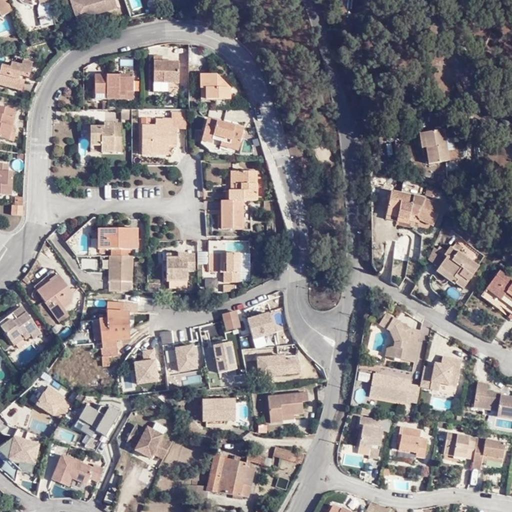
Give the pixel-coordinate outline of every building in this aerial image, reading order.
[(0,0),(0,9),(2,14),(12,9),(8,0),(0,0)] [(84,18),(78,0),(71,0),(77,20),(84,18)] [(78,0),(84,18),(118,7),(116,0),(78,0)] [(51,2),(37,4),(41,28),(55,25),(51,2)] [(33,49),(25,51),(27,58),(34,56),(33,49)] [(155,82),(180,82),(179,59),(169,59),(164,59),(163,55),(163,53),(155,53),(155,82)] [(27,77),(31,63),(22,60),(20,67),(10,64),(9,68),(2,67),(0,75),(0,84),(17,89),(19,82),(21,75),(27,77)] [(232,100),(232,88),(215,73),(203,72),(203,87),(209,87),(209,98),(209,99),(232,100)] [(128,90),(135,90),(135,73),(96,73),(96,92),(108,91),(108,98),(120,98),(120,93),(128,94),(128,90)] [(17,89),(16,93),(20,95),(24,83),(19,82),(17,89)] [(17,89),(0,84),(0,88),(16,93),(17,89)] [(0,135),(14,139),(16,131),(15,131),(11,130),(13,124),(17,108),(0,103),(0,135)] [(124,118),(135,119),(135,109),(124,108),(124,118)] [(155,148),(170,148),(170,144),(179,144),(178,127),(187,127),(187,114),(184,110),(173,110),(173,119),(158,119),(157,124),(142,124),(143,154),(154,154),(155,148)] [(244,148),(244,117),(205,117),(205,146),(216,151),(216,142),(225,142),(225,148),(244,148)] [(119,146),(126,146),(126,122),(109,122),(109,128),(103,128),(95,128),(95,145),(104,145),(104,149),(104,153),(119,153),(119,146)] [(446,127),(420,132),(422,147),(427,147),(430,163),(450,160),(449,148),(446,127)] [(449,148),(450,160),(461,158),(459,142),(453,143),(454,148),(449,148)] [(0,193),(9,194),(11,172),(9,171),(9,167),(6,167),(6,164),(0,163),(0,193)] [(227,199),(244,198),(257,198),(257,171),(231,170),(231,184),(235,184),(235,190),(225,190),(225,198),(227,199)] [(393,189),(387,218),(408,222),(411,213),(419,215),(418,218),(434,225),(444,204),(421,195),(393,189)] [(15,203),(23,204),(24,194),(15,194),(15,203)] [(244,198),(227,199),(226,228),(244,228),(244,198)] [(13,213),(23,214),(23,204),(15,203),(13,203),(13,213)] [(117,246),(118,254),(119,254),(132,254),(133,254),(133,246),(141,246),(140,224),(110,224),(110,231),(103,231),(104,246),(105,246),(112,246),(117,246)] [(448,256),(440,266),(460,280),(458,283),(466,288),(481,265),(461,251),(464,246),(459,242),(454,247),(452,245),(448,251),(441,247),(439,250),(448,256)] [(440,266),(448,256),(439,250),(435,248),(429,260),(440,267),(440,266)] [(193,271),(193,253),(182,253),(182,258),(172,258),(172,280),(193,280),(193,271)] [(193,271),(203,270),(202,253),(193,253),(193,271)] [(240,281),(239,253),(227,253),(228,262),(224,262),(225,271),(227,270),(227,281),(240,281)] [(119,254),(118,254),(117,254),(115,254),(114,254),(115,292),(136,292),(135,281),(137,281),(137,254),(133,254),(132,254),(119,254)] [(460,280),(440,266),(440,267),(437,272),(456,285),(458,283),(460,280)] [(71,289),(57,268),(35,283),(57,315),(68,308),(65,301),(70,298),(71,289)] [(486,287),(502,299),(505,295),(511,299),(511,278),(500,269),(486,287)] [(163,282),(152,282),(153,291),(163,291),(163,282)] [(511,305),(511,299),(505,295),(502,299),(511,305)] [(109,318),(89,320),(87,324),(101,323),(104,349),(101,349),(104,366),(110,365),(110,356),(120,355),(118,340),(131,339),(130,315),(150,315),(150,311),(136,310),(136,303),(110,302),(109,318)] [(23,330),(27,335),(32,331),(37,336),(43,331),(23,305),(15,312),(18,317),(15,320),(13,318),(3,327),(13,339),(23,330)] [(228,331),(250,326),(246,311),(238,313),(237,311),(224,314),(228,331)] [(388,355),(417,360),(421,342),(410,339),(412,326),(387,312),(381,323),(393,330),(398,341),(396,345),(390,347),(388,355)] [(424,329),(412,326),(410,339),(421,342),(424,329)] [(16,344),(27,335),(23,330),(13,339),(16,344)] [(175,350),(173,330),(162,330),(165,351),(168,350),(175,350)] [(59,333),(49,341),(51,344),(55,345),(63,338),(61,335),(59,333)] [(217,375),(237,372),(233,342),(213,345),(217,375)] [(194,348),(199,368),(205,367),(200,347),(194,348)] [(129,363),(133,387),(160,383),(154,350),(141,352),(143,361),(129,363)] [(302,375),(300,354),(257,357),(259,378),(302,375)] [(435,369),(426,367),(422,387),(433,389),(435,382),(443,383),(459,386),(464,360),(445,356),(443,365),(441,370),(435,369)] [(382,366),(363,362),(362,368),(381,372),(382,366)] [(410,401),(419,403),(422,387),(412,385),(413,381),(376,374),(373,391),(391,394),(389,399),(410,403),(410,401)] [(441,391),(443,383),(435,382),(433,389),(441,391)] [(475,407),(486,409),(499,411),(498,417),(511,419),(511,397),(504,396),(503,398),(497,396),(497,393),(490,392),(491,385),(480,383),(475,407)] [(73,402),(48,388),(36,408),(61,422),(73,402)] [(283,415),(294,413),(305,413),(304,401),(309,401),(308,391),(269,395),(272,423),(283,422),(283,419),(283,415)] [(391,394),(373,391),(372,396),(389,399),(391,394)] [(225,417),(225,421),(236,421),(236,399),(203,399),(203,422),(214,421),(214,417),(225,417)] [(105,441),(120,413),(102,404),(98,412),(87,406),(76,426),(105,441)] [(374,414),(375,409),(353,406),(351,410),(374,414)] [(499,411),(486,409),(485,415),(498,417),(499,411)] [(367,424),(363,444),(375,446),(374,450),(373,455),(383,456),(387,427),(383,426),(385,418),(365,415),(363,423),(367,424)] [(154,431),(164,435),(168,427),(158,422),(154,431)] [(137,426),(131,439),(140,444),(137,452),(154,459),(156,455),(165,459),(173,442),(164,438),(165,436),(164,435),(154,431),(148,428),(147,430),(137,426)] [(404,442),(403,449),(421,453),(421,455),(429,457),(433,439),(425,438),(426,430),(404,426),(401,441),(404,442)] [(467,458),(476,459),(481,438),(452,432),(447,454),(456,455),(457,452),(468,454),(467,458)] [(0,463),(35,470),(40,445),(5,438),(0,463)] [(476,459),(474,469),(483,470),(485,459),(504,463),(508,444),(481,438),(476,459)] [(303,462),(305,455),(277,447),(275,454),(303,462)] [(98,483),(103,470),(62,454),(52,481),(68,488),(72,480),(87,486),(89,480),(98,483)] [(245,467),(246,464),(246,463),(246,460),(215,456),(210,487),(190,485),(188,497),(209,500),(211,492),(250,497),(255,469),(245,467)] [(111,505),(114,495),(106,493),(104,503),(111,505)]
